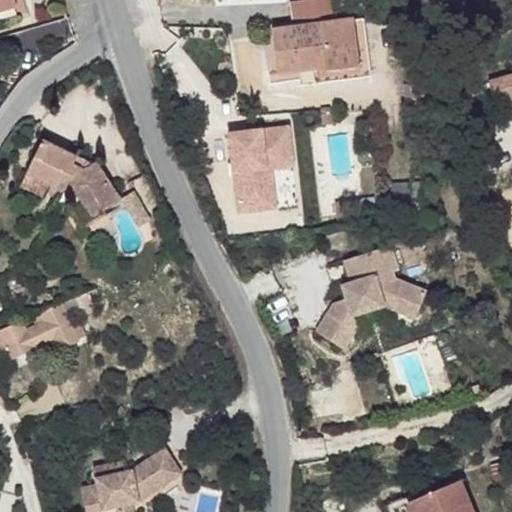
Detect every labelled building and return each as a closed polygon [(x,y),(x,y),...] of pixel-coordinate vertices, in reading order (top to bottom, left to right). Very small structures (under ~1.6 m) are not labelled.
[(0,0),(0,11),(17,7),(14,0),(0,0)] [(360,67),(354,20),(338,21),(336,0),(302,0),(291,2),(294,28),(272,31),(278,73),(298,71),(326,67),(326,72),(360,67)] [(370,66),(363,19),(354,20),(360,67),(370,66)] [(360,67),(326,72),(326,67),(298,71),(300,85),(371,76),(370,66),(360,67)] [(511,108),(511,76),(494,81),(501,111),(511,108)] [(420,83),(404,84),(405,97),(420,96),(420,83)] [(336,111),(330,112),(330,108),(321,109),(322,125),(337,124),(336,111)] [(288,130),(227,138),(237,214),(276,209),(272,175),(294,172),(288,130)] [(92,165),(43,141),(27,174),(50,185),(63,192),(71,204),(83,224),(121,200),(97,162),(92,165)] [(50,185),(27,174),(21,187),(42,199),(50,185)] [(151,221),(134,192),(121,200),(138,229),(151,221)] [(357,200),(335,204),(337,220),(359,217),(357,200)] [(422,216),(421,204),(411,204),(412,217),(422,216)] [(391,247),(356,258),(364,281),(352,285),(344,287),(348,301),(335,305),(317,332),(345,351),(353,338),(343,331),(354,317),(386,307),(395,304),(419,314),(428,293),(396,281),(394,273),(399,272),(391,247)] [(356,258),(344,262),(352,285),(364,281),(356,258)] [(45,322),(26,331),(22,322),(0,332),(0,346),(2,345),(10,362),(53,342),(59,351),(79,342),(61,304),(41,314),(45,322)] [(395,304),(386,307),(417,319),(419,314),(395,304)] [(361,326),(354,317),(343,331),(353,338),(361,326)] [(181,474),(165,449),(131,471),(128,471),(127,470),(118,473),(116,462),(93,467),(96,485),(81,488),(86,511),(104,511),(141,502),(181,474)] [(127,470),(125,460),(116,462),(118,473),(127,470)] [(473,511),(461,481),(414,501),(418,511),(473,511)] [(418,511),(414,501),(407,504),(410,511),(418,511)]
